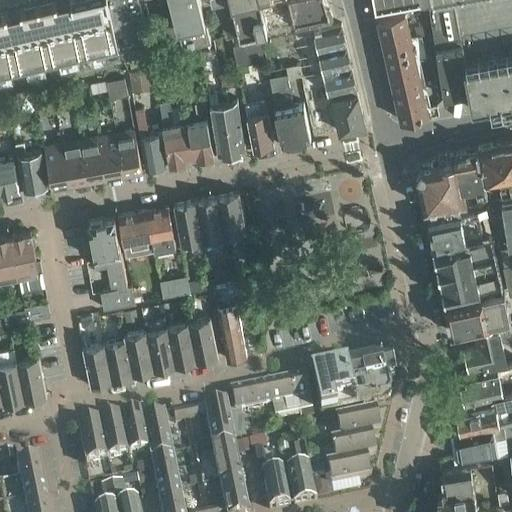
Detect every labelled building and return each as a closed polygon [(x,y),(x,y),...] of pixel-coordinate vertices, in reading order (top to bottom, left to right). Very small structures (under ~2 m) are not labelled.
[(109,0),(47,0),(0,10),(0,67),(118,40),(109,0)] [(140,0),(109,0),(123,57),(123,59),(152,52),(141,5),(140,0)] [(140,0),(141,5),(146,4),(148,12),(154,11),(157,13),(156,10),(172,6),(170,0),(140,0)] [(170,0),(172,6),(177,29),(182,47),(183,46),(183,48),(211,41),(202,3),(200,0),(170,0)] [(260,3),(259,0),(231,0),(232,6),(236,22),(239,34),(240,36),(268,30),(261,2),(260,3)] [(259,0),(260,3),(261,2),(268,30),(295,24),(289,0),(259,0)] [(469,90),(472,107),(511,99),(511,0),(441,0),(429,2),(444,96),(447,96),(446,94),(469,90)] [(177,29),(172,6),(156,10),(157,13),(162,32),(177,29)] [(416,57),(426,55),(421,34),(411,36),(405,11),(378,17),(401,120),(439,112),(437,103),(426,105),(416,57)] [(331,89),(360,83),(347,21),(295,32),(306,81),(328,76),(331,89)] [(239,34),(236,22),(224,25),(227,37),(239,34)] [(153,53),(182,47),(177,29),(162,32),(162,34),(150,36),(153,53)] [(233,45),(238,65),(268,58),(263,38),(233,45)] [(175,59),(178,69),(178,71),(204,66),(202,54),(175,59)] [(178,69),(175,59),(154,65),(156,74),(178,69)] [(130,71),(131,81),(136,107),(159,103),(156,86),(153,86),(149,66),(130,71)] [(269,75),(275,107),(291,105),(290,101),(293,100),(289,71),(269,75)] [(116,78),(120,97),(128,95),(125,76),(116,78)] [(94,83),(96,92),(108,89),(106,80),(94,83)] [(72,88),(74,98),(87,95),(85,85),(72,88)] [(71,98),(69,89),(57,91),(59,100),(71,98)] [(209,95),(210,103),(219,154),(246,149),(238,98),(228,99),(227,90),(217,91),(217,93),(209,95)] [(365,123),(358,92),(332,97),(340,132),(362,128),(365,123)] [(7,97),(11,115),(20,114),(16,95),(7,97)] [(5,96),(0,96),(0,119),(9,118),(5,96)] [(247,115),(253,148),(275,143),(267,100),(259,102),(261,112),(247,115)] [(196,103),(197,109),(206,108),(205,101),(196,103)] [(291,105),(275,107),(282,142),(311,137),(304,102),(291,105)] [(184,121),(185,121),(183,105),(170,107),(170,104),(160,106),(163,125),(169,163),(191,159),(184,121)] [(197,109),(198,118),(208,117),(206,107),(206,108),(197,109)] [(141,136),(146,168),(166,164),(161,132),(148,134),(146,120),(144,109),(136,110),(141,136)] [(198,118),(185,121),(184,121),(191,159),(214,155),(208,117),(198,118)] [(124,132),(117,134),(124,172),(142,168),(135,129),(124,131),(124,132)] [(109,134),(99,136),(106,175),(124,172),(117,134),(109,135),(109,134)] [(89,139),(81,140),(88,178),(106,175),(99,136),(89,138),(89,139)] [(73,140),(63,142),(71,181),(88,178),(81,140),(73,142),(73,140)] [(15,142),(24,190),(48,186),(42,150),(26,153),(24,141),(15,142)] [(71,181),(63,142),(53,144),(54,146),(45,147),(52,185),(71,181)] [(504,142),(479,147),(485,180),(498,178),(503,181),(500,187),(501,196),(511,193),(511,188),(504,142)] [(483,201),(482,196),(482,193),(487,192),(485,180),(479,147),(454,151),(455,159),(460,184),(462,184),(466,199),(467,204),(483,201)] [(13,155),(0,157),(0,185),(2,194),(20,191),(13,155)] [(425,207),(428,222),(460,215),(457,201),(466,199),(462,184),(460,184),(455,159),(451,156),(443,158),(440,162),(438,162),(421,166),(416,172),(424,207),(425,207)] [(239,191),(217,196),(225,236),(247,231),(239,191)] [(217,196),(195,200),(203,240),(225,236),(217,196)] [(203,240),(195,200),(174,204),(181,244),(203,240)] [(504,215),(506,224),(511,223),(511,200),(502,202),(504,215)] [(169,205),(148,209),(153,241),(155,249),(176,245),(169,205)] [(153,241),(148,209),(118,215),(127,257),(147,253),(145,242),(153,241)] [(428,222),(433,245),(468,237),(494,231),(491,209),(477,211),(460,215),(428,222)] [(115,215),(88,220),(95,261),(107,259),(111,280),(118,279),(118,284),(128,282),(115,215)] [(10,235),(18,275),(18,276),(38,271),(34,245),(36,245),(36,243),(35,237),(34,235),(32,235),(31,231),(10,235)] [(436,258),(437,263),(495,251),(491,232),(468,237),(433,245),(433,247),(433,248),(434,248),(436,257),(435,257),(436,258)] [(0,278),(18,275),(10,235),(0,237),(0,278)] [(440,275),(441,281),(499,267),(495,251),(437,263),(437,264),(437,265),(440,274),(439,274),(439,276),(440,275)] [(230,266),(209,270),(211,279),(232,275),(230,266)] [(499,267),(441,281),(442,286),(442,288),(443,287),(445,297),(444,297),(444,298),(445,298),(445,299),(480,291),(479,284),(487,282),(488,287),(503,284),(499,267)] [(190,292),(188,281),(188,277),(161,282),(164,297),(190,292)] [(205,278),(188,281),(190,292),(207,289),(205,278)] [(240,293),(246,291),(244,279),(238,281),(214,285),(221,323),(227,358),(247,354),(240,319),(230,321),(227,303),(241,300),(240,293)] [(101,291),(104,308),(135,302),(132,285),(101,291)] [(465,301),(446,305),(452,332),(472,328),(488,325),(485,309),(502,305),(500,293),(469,300),(468,298),(464,299),(465,301)] [(13,302),(3,304),(5,312),(14,311),(13,302)] [(4,313),(7,325),(30,320),(28,308),(4,313)] [(211,316),(188,321),(197,361),(219,356),(211,316)] [(188,321),(167,325),(176,365),(197,361),(188,321)] [(497,327),(475,332),(478,345),(466,347),(470,368),(506,360),(503,345),(507,344),(505,332),(507,332),(505,321),(496,323),(497,327)] [(167,325),(146,330),(155,369),(176,365),(167,325)] [(124,334),(125,338),(126,338),(134,373),(155,369),(146,330),(124,334)] [(125,338),(105,342),(113,382),(135,377),(134,373),(126,338),(125,338)] [(113,382),(105,342),(83,346),(91,386),(113,382)] [(39,355),(18,360),(26,400),(47,395),(39,355)] [(312,374),(321,413),(388,398),(391,394),(388,378),(395,377),(394,375),(393,375),(389,359),(390,358),(390,356),(312,374)] [(18,360),(0,363),(0,384),(3,400),(2,400),(3,404),(26,400),(18,360)] [(465,399),(492,393),(503,391),(501,378),(511,375),(511,362),(461,374),(463,381),(461,382),(462,385),(458,387),(460,395),(464,396),(465,399)] [(231,390),(236,413),(272,406),(275,417),(299,412),(300,420),(314,417),(305,375),(231,390)] [(461,427),(461,430),(509,419),(505,402),(511,400),(511,388),(503,391),(492,393),(493,396),(458,404),(460,411),(457,412),(458,415),(457,415),(454,418),(455,426),(460,427),(461,427)] [(204,406),(212,443),(235,439),(227,401),(204,406)] [(199,419),(196,408),(187,410),(189,421),(199,419)] [(336,417),(341,438),(341,440),(372,433),(372,434),(381,432),(376,409),(336,417)] [(149,451),(150,456),(173,451),(165,414),(144,418),(143,410),(77,424),(86,464),(149,451)] [(173,412),(175,423),(185,421),(183,410),(173,412)] [(455,456),(490,450),(511,447),(511,418),(509,419),(461,430),(451,432),(455,456)] [(332,440),(336,461),(336,463),(367,456),(367,457),(376,455),(372,434),(372,433),(341,440),(341,438),(332,440)] [(212,443),(219,481),(242,476),(235,439),(212,443)] [(287,469),(294,504),(317,499),(316,499),(305,446),(295,448),(299,466),(287,469)] [(264,479),(270,509),(290,505),(283,469),(267,472),(263,450),(255,451),(260,479),(264,479)] [(150,456),(158,494),(181,489),(173,451),(150,456)] [(308,458),(310,469),(321,466),(319,455),(308,458)] [(336,463),(336,461),(327,463),(332,486),(372,478),(367,457),(367,456),(336,463)] [(40,460),(17,465),(20,480),(0,484),(5,506),(48,497),(40,460)] [(321,466),(310,469),(312,477),(323,475),(321,466)] [(439,511),(461,511),(470,511),(477,509),(471,468),(442,472),(444,486),(442,487),(443,495),(437,496),(439,511)] [(249,511),(242,476),(219,481),(225,511),(249,511)] [(118,511),(140,511),(138,499),(126,502),(122,482),(112,484),(118,511)] [(95,508),(95,511),(118,511),(112,484),(102,486),(106,506),(95,508)] [(185,511),(181,489),(158,494),(161,511),(185,511)] [(50,511),(48,497),(5,506),(5,511),(50,511)]
